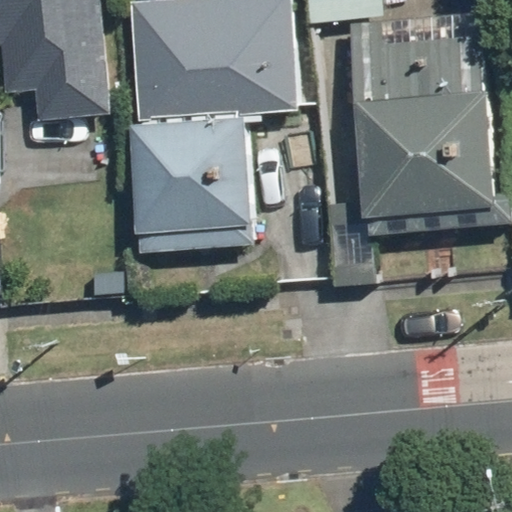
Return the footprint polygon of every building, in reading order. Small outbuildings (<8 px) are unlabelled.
[(116,110),(106,0),(0,0),(0,42),(6,42),(11,92),(42,89),(44,116),(116,110)] [(138,0),(148,109),(309,96),(300,0),(138,0)] [(387,14),(385,0),(313,0),(315,21),(387,14)] [(504,201),(484,8),(358,21),(377,214),(504,201)] [(258,224),(251,112),(138,122),(146,232),(258,224)] [(370,203),(342,204),(344,280),(392,279),(392,254),(371,254),(370,203)]
